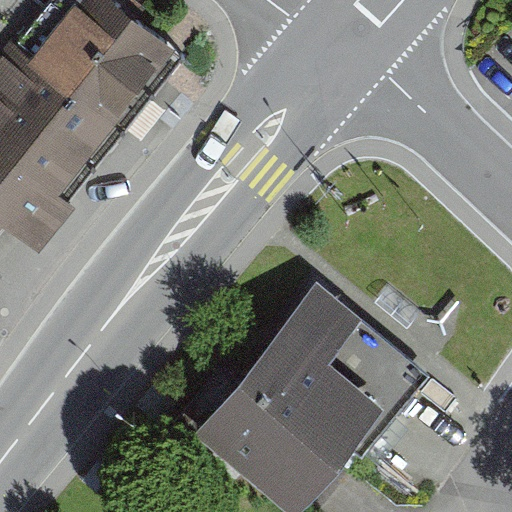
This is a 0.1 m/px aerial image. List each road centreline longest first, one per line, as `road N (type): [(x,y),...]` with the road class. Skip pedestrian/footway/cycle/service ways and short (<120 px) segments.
road 1 (secondary): [(346,47),(0,469)]
road 2 (residential): [(511,196),(346,47)]
